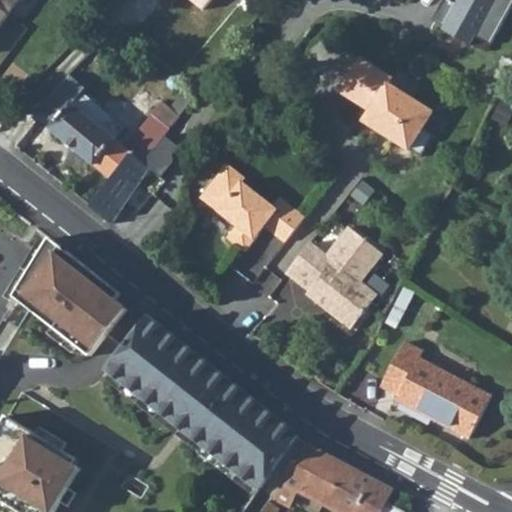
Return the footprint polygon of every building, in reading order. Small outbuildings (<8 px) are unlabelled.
[(0,0),(0,9),(8,16),(21,0),(0,0)] [(190,0),(205,12),(214,0),(190,0)] [(511,7),(511,0),(458,0),(456,5),(447,0),(444,0),(435,17),(439,19),(436,25),(443,28),(442,31),(472,47),(476,39),(492,47),(511,7)] [(0,9),(0,26),(8,16),(0,9)] [(373,126),(410,149),(432,112),(389,85),(392,80),(359,60),(340,91),(372,111),(370,114),(373,126)] [(72,107),(53,132),(115,178),(134,153),(93,122),(102,111),(82,96),(73,108),(72,107)] [(26,113),(15,146),(27,155),(47,129),(26,113)] [(115,178),(92,207),(115,224),(154,172),(154,169),(147,164),(134,153),(115,178)] [(287,243),(307,218),(282,198),(275,206),(245,182),(248,178),(230,164),(208,192),(225,205),(220,211),(239,226),(229,238),(246,252),(260,235),(258,232),(264,224),(287,243)] [(225,205),(208,192),(203,197),(220,211),(225,205)] [(312,243),(288,274),(335,311),(333,314),(352,330),(373,305),(371,291),(361,284),(384,255),(352,229),(329,257),(312,243)] [(40,254),(15,297),(89,357),(127,309),(117,301),(102,289),(107,283),(78,261),(49,238),(40,254)] [(122,295),(107,283),(102,289),(117,301),(122,295)] [(149,317),(107,370),(260,490),(298,435),(294,431),(261,405),(149,317)] [(403,344),(381,386),(400,397),(398,401),(471,440),(493,400),(420,360),(423,353),(403,344)] [(81,460),(9,417),(0,431),(0,482),(2,484),(0,486),(0,500),(19,511),(57,511),(63,503),(71,489),(83,469),(77,465),(81,460)] [(307,445),(281,484),(324,506),(351,467),(307,445)] [(351,467),(324,506),(337,511),(378,511),(394,489),(351,467)] [(79,494),(71,489),(63,503),(71,508),(79,494)] [(268,501),(260,511),(277,511),(279,509),(268,501)]
